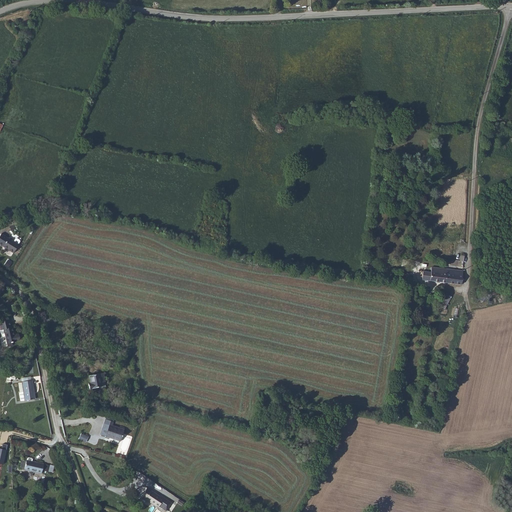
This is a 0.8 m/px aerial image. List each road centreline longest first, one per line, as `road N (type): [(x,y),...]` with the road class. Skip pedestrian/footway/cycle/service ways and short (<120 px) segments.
road 1 (unclassified): [(510,6),(174,16)]
road 2 (unclassified): [(465,290),(479,121),(510,6)]
road 3 (residential): [(0,277),(34,321),(62,440)]
road 4 (unclassified): [(0,11),(43,0),(174,16)]
